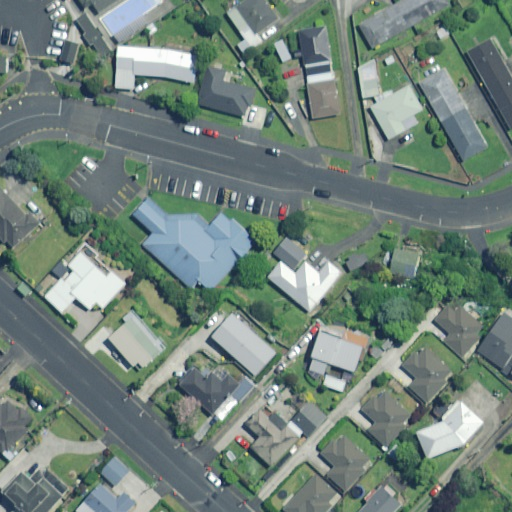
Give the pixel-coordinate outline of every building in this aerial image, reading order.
[(278,21),(263,0),(246,0),(237,6),(249,24),(239,30),(246,40),(238,46),(244,54),(263,42),(258,34),(278,21)] [(451,6),(447,0),(404,0),(359,25),(372,49),(451,6)] [(107,45),(85,12),(76,19),(98,51),(107,45)] [(340,115),(325,27),(300,31),(315,119),(340,115)] [(292,58),(282,40),(273,45),(283,63),(292,58)] [(511,129),(511,76),(493,40),(469,53),(510,130),(511,129)] [(201,49),(171,45),(170,52),(120,46),(115,88),(134,90),(136,74),(196,82),(201,49)] [(374,59),(358,69),(365,101),(382,97),(374,59)] [(199,105),(248,118),(251,119),(254,109),(252,108),(257,91),(224,83),(228,70),(210,65),(199,105)] [(489,148),(445,69),(420,82),(464,162),(489,148)] [(423,110),(410,86),(372,108),(390,140),(406,130),(402,122),(423,110)] [(9,242),(16,248),(41,224),(30,213),(27,216),(0,188),(0,237),(6,244),(9,242)] [(219,284),(254,242),(218,211),(209,221),(195,212),(162,211),(146,198),(132,214),(151,231),(141,242),(193,286),(219,284)] [(307,254),(287,238),(274,254),(283,262),(269,278),(309,312),(343,274),(329,262),(320,274),(307,262),(303,259),(307,254)] [(54,270),(64,279),(46,297),(63,314),(78,298),(91,310),(98,303),(104,309),(128,284),(88,246),(69,266),(64,260),(54,270)] [(419,254),(393,250),(390,275),(415,279),(419,254)] [(485,327),(464,307),(457,300),(437,321),(451,335),(446,341),(464,358),(481,339),(477,335),(485,327)] [(168,348),(136,312),(123,324),(125,326),(111,339),(136,367),(140,363),(145,368),(168,348)] [(277,353),(233,314),(213,337),(257,376),(277,353)] [(511,318),(505,314),(478,352),(503,370),(509,363),(511,365),(511,318)] [(323,333),(310,368),(330,376),(334,364),(356,373),(369,339),(348,331),(345,341),(323,333)] [(455,376),(424,346),(405,367),(419,380),(411,388),(428,405),(455,376)] [(209,380),(196,369),(181,386),(213,414),(193,437),(203,445),(255,387),(245,378),(239,385),(230,376),(220,367),(209,380)] [(347,383),(329,376),(325,385),(344,393),(347,383)] [(414,419),(385,392),(376,402),(370,396),(360,408),(377,424),(369,433),(387,449),(408,426),(414,419)] [(26,427),(32,419),(10,401),(4,408),(0,404),(0,450),(3,453),(6,449),(10,452),(29,429),(26,427)] [(328,417),(311,402),(293,422),(310,437),(328,417)] [(485,423),(460,402),(444,419),(447,422),(418,433),(428,458),(464,446),(485,423)] [(269,420),(261,412),(247,426),(260,438),(251,447),(272,467),(302,436),(277,412),(269,420)] [(373,462),(345,437),(338,445),(333,441),(321,454),(336,468),(329,476),(347,491),(373,462)] [(129,473),(115,459),(101,474),(116,488),(129,473)] [(4,495),(18,507),(14,511),(51,511),(71,491),(51,473),(38,487),(23,474),(4,495)] [(327,511),(340,498),(316,476),(284,511),(285,511),(327,511)] [(118,499),(101,484),(77,511),(78,511),(128,511),(136,503),(124,492),(118,499)] [(394,496),(397,493),(388,485),(385,488),(383,486),(367,504),(369,506),(363,511),(396,511),(404,505),(394,496)]
